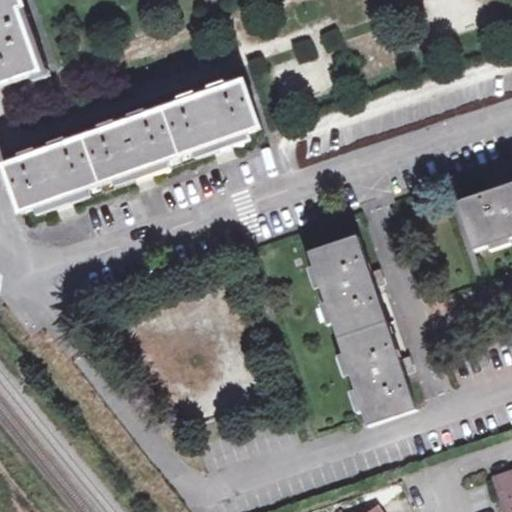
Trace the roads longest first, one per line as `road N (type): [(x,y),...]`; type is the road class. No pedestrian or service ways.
road 1 (residential): [(511,402),(220,503),(167,473),(28,277)]
road 2 (unclassified): [(28,277),(511,120)]
